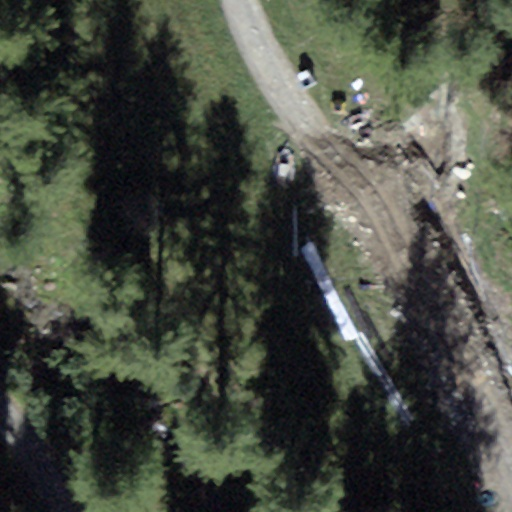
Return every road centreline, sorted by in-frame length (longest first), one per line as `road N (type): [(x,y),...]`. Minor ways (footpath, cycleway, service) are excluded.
road 1 (track): [(239,0),(257,52),(399,247),(511,464)]
road 2 (track): [(0,409),(30,444),(64,511)]
